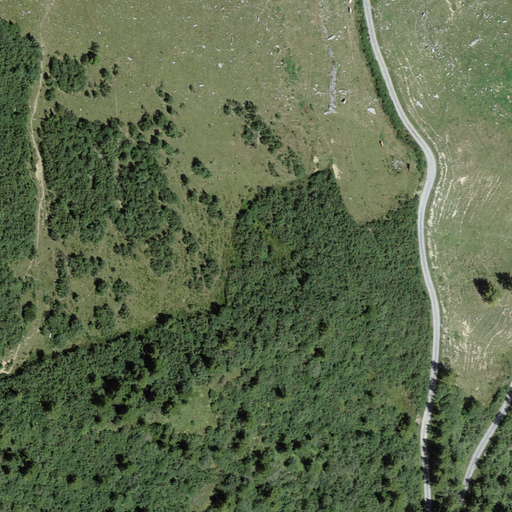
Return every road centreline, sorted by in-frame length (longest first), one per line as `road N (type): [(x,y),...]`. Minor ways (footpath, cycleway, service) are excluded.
road 1 (track): [(364,0),(390,89),(431,156),(420,228),(437,325),(424,435),(427,511)]
road 2 (track): [(511,394),(477,456),(459,511)]
